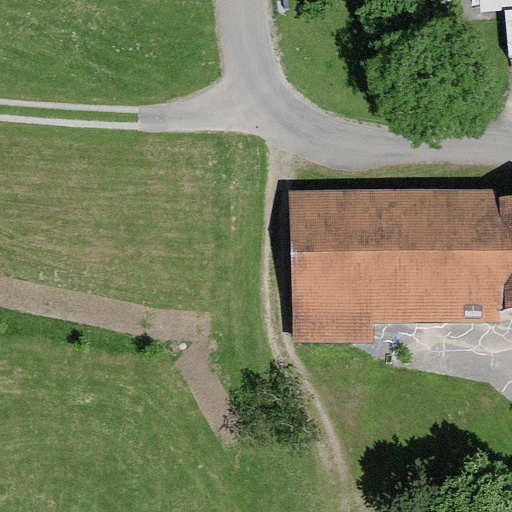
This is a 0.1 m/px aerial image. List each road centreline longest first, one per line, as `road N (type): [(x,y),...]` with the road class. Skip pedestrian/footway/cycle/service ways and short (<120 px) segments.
road 1 (unclassified): [(250,0),(254,44),(285,120),(354,171),(511,184)]
road 2 (track): [(0,117),(75,134),(285,120)]
